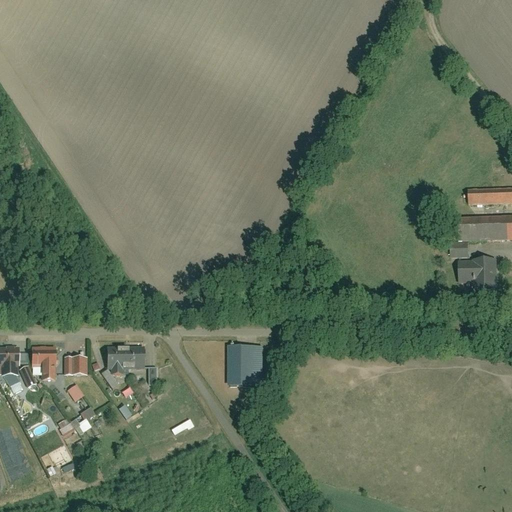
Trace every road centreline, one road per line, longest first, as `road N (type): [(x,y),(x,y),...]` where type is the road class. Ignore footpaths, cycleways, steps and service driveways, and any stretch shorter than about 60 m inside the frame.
road 1 (residential): [(511,333),(167,331)]
road 2 (residential): [(0,91),(167,331)]
road 3 (residential): [(284,511),(167,331)]
road 4 (residential): [(167,331),(0,333)]
road 5 (residential): [(429,0),(421,13),(511,122)]
